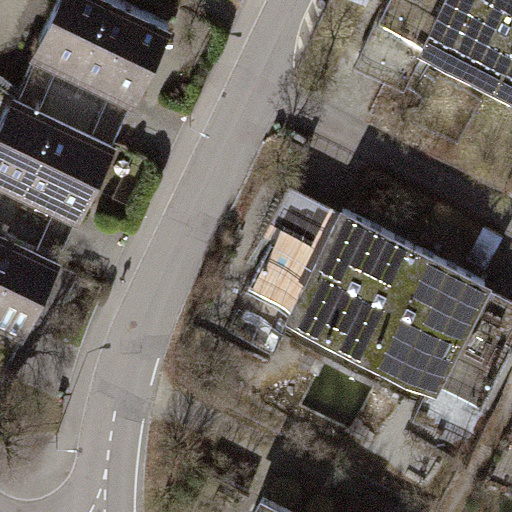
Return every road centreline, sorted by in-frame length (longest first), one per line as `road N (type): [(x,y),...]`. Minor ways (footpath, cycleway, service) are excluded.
road 1 (residential): [(107,511),(117,410),(149,292),(294,0)]
road 2 (unknown): [(253,82),(511,200)]
